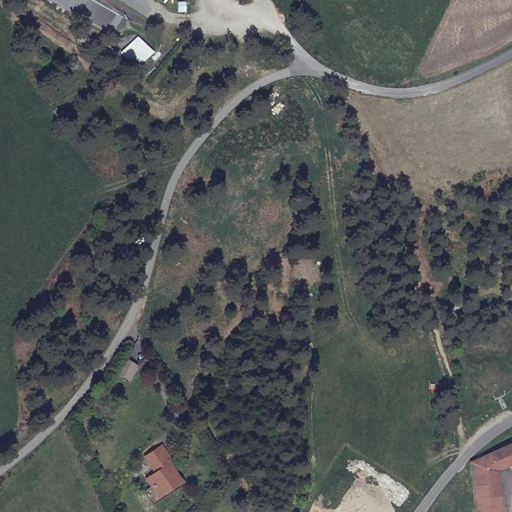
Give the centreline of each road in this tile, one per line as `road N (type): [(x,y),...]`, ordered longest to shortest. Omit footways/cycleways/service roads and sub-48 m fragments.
road 1 (track): [(463,456),(453,380),(372,167),(282,30),(229,0)]
road 2 (residential): [(0,472),(67,415),(116,351),(145,284),(174,177),(197,141),(263,80),(305,69)]
road 3 (residential): [(511,51),(419,91),(385,92),(305,69)]
road 4 (residential): [(511,422),(463,456),(420,511)]
